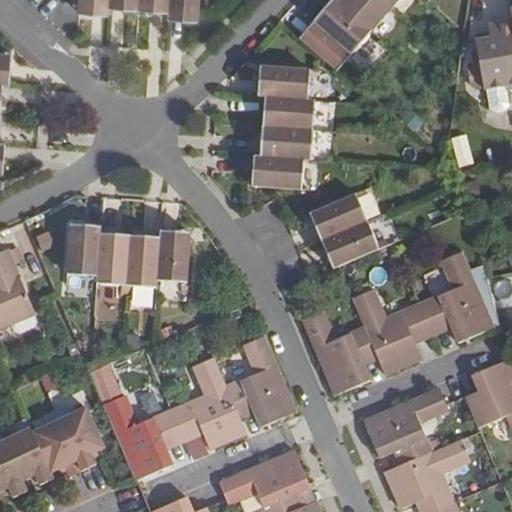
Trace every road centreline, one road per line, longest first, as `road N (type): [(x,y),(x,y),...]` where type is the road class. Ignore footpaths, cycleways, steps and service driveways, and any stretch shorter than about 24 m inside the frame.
road 1 (residential): [(139,129),(264,292),(323,425)]
road 2 (residential): [(323,425),(150,499)]
road 3 (residential): [(271,0),(207,76),(139,129)]
road 4 (residential): [(139,129),(0,7)]
road 5 (residential): [(475,359),(323,425)]
road 6 (residential): [(0,210),(76,177),(139,129)]
